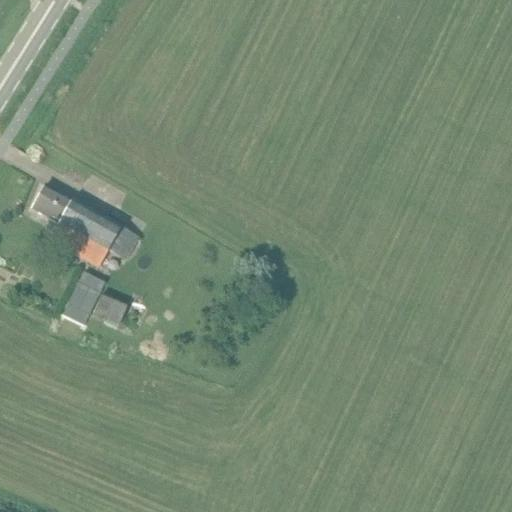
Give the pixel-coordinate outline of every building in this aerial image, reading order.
[(58,252),(60,248),(98,270),(108,253),(125,263),(138,239),(63,197),(45,187),(31,211),(59,227),(48,246),(58,252)] [(201,252),(157,228),(147,245),(174,259),(170,266),(232,298),(242,279),(199,255),(201,252)] [(59,319),(82,330),(103,285),(81,274),(59,319)] [(129,327),(143,334),(196,359),(208,336),(185,324),(190,315),(135,288),(126,307),(136,312),(129,327)] [(91,319),(116,329),(126,307),(101,297),(91,319)]
